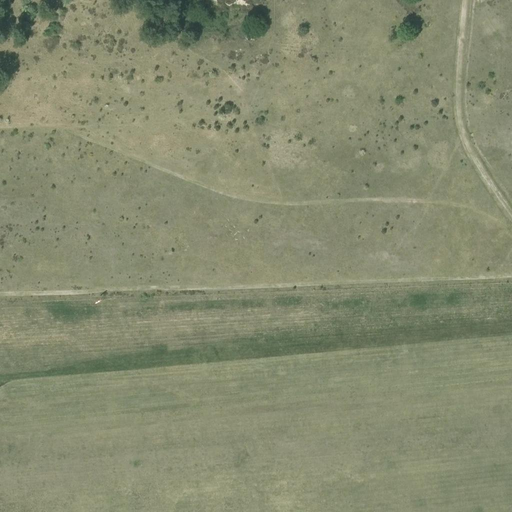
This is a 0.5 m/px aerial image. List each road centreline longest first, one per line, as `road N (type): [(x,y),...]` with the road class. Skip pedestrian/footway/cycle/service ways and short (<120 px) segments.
road 1 (track): [(511,231),(424,202),(265,201),(69,131),(0,129)]
road 2 (track): [(511,276),(0,295)]
road 3 (track): [(511,214),(479,169),(459,114),(465,0)]
